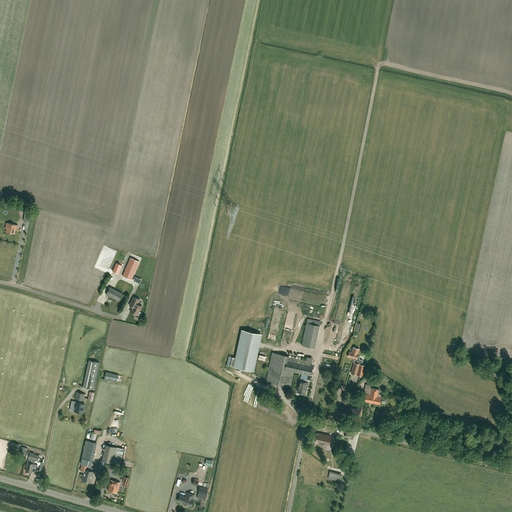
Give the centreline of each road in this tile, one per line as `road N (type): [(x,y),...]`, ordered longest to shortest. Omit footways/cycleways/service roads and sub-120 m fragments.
road 1 (unclassified): [(511,467),(308,417),(287,511)]
road 2 (unclassified): [(121,315),(0,282)]
